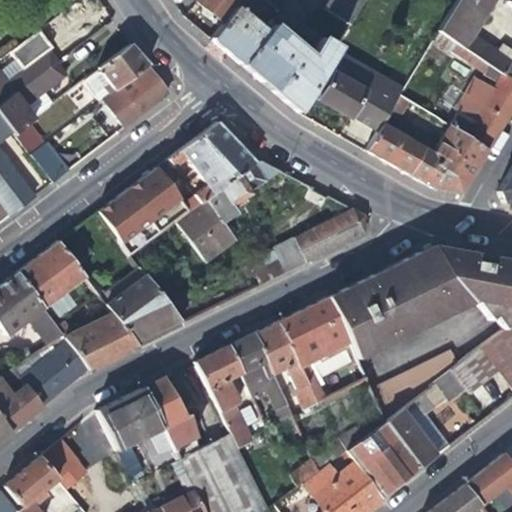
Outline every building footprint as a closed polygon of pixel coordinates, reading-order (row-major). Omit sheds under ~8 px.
[(220,23),(238,0),(195,0),(194,2),(204,10),(220,23)] [(238,0),(220,23),(208,38),(238,64),(259,81),(295,112),(307,93),(322,69),(323,68),(334,50),(336,47),(322,37),(307,54),(272,24),(264,34),(256,27),(276,0),(238,0)] [(329,0),(325,9),(350,24),(364,0),(329,0)] [(511,0),(456,0),(436,33),(452,44),(502,76),(511,82),(511,53),(501,46),(495,55),(484,48),(469,38),(493,0),(511,0)] [(431,41),(447,52),(452,44),(436,33),(431,41)] [(97,69),(114,89),(144,67),(146,65),(134,50),(129,44),(97,69)] [(452,44),(447,52),(497,85),(502,76),(452,44)] [(0,104),(57,61),(48,49),(28,64),(26,62),(24,59),(20,64),(16,60),(0,72),(0,104)] [(390,107),(397,96),(402,88),(334,50),(323,68),(322,69),(307,93),(316,98),(315,101),(321,104),(347,119),(349,116),(352,110),(379,125),(381,123),(390,107)] [(62,66),(57,61),(0,104),(0,116),(13,133),(23,125),(35,116),(27,105),(67,72),(62,66)] [(98,101),(114,89),(97,69),(82,80),(98,101)] [(121,129),(126,125),(124,123),(142,110),(165,93),(145,69),(101,103),(121,129)] [(456,114),(448,127),(485,151),(498,129),(511,104),(511,82),(502,76),(497,85),(482,109),(473,124),(459,116),(456,114)] [(459,195),(485,151),(448,127),(430,155),(394,134),(411,105),(397,96),(390,107),(381,123),(379,125),(375,131),(363,151),(385,163),(414,179),(431,189),(459,195)] [(469,101),(459,116),(473,124),(482,109),(469,101)] [(375,131),(379,125),(352,110),(349,116),(355,120),(375,131)] [(0,202),(9,214),(28,199),(31,197),(0,155),(0,136),(7,131),(0,121),(0,202)] [(194,207),(252,163),(213,124),(175,152),(157,166),(161,171),(169,165),(173,169),(185,160),(206,187),(188,200),(194,207)] [(39,145),(23,125),(13,133),(28,153),(39,145)] [(32,158),(51,182),(64,172),(45,147),(32,158)] [(239,193),(267,178),(278,172),(262,163),(252,163),(194,207),(186,214),(185,214),(171,225),(201,265),(230,242),(216,225),(227,217),(226,215),(222,210),(236,200),(242,195),(239,193)] [(511,163),(496,191),(501,201),(511,203),(511,163)] [(127,259),(171,225),(185,214),(186,214),(152,169),(140,179),(109,202),(93,214),(127,259)] [(267,178),(287,189),(293,180),(278,172),(267,178)] [(293,180),(287,189),(303,198),(309,188),(293,180)] [(240,205),(236,200),(222,210),(226,215),(240,205)] [(0,220),(9,214),(0,202),(0,220)] [(349,210),(290,239),(303,264),(361,236),(361,217),(349,210)] [(70,232),(54,243),(70,263),(87,250),(72,230),(70,232)] [(269,281),(303,264),(290,239),(256,257),(269,281)] [(83,280),(70,263),(54,243),(30,262),(12,275),(47,322),(53,330),(61,324),(47,307),(83,280)] [(418,263),(442,249),(428,247),(413,254),(418,263)] [(387,266),(322,299),(343,344),(351,360),(352,362),(469,302),(483,325),(488,321),(496,334),(511,321),(511,271),(498,268),(500,261),(483,257),(442,249),(418,263),(413,254),(387,266)] [(511,271),(511,263),(500,261),(498,268),(511,271)] [(99,301),(104,308),(142,279),(136,271),(99,301)] [(34,331),(47,322),(12,275),(0,284),(0,339),(25,320),(34,331)] [(142,279),(104,308),(110,316),(135,348),(158,337),(178,327),(142,279)] [(305,362),(343,344),(322,299),(297,311),(273,323),(303,383),(309,379),(302,364),(305,362)] [(67,336),(61,324),(53,330),(60,339),(83,370),(86,373),(115,358),(135,348),(110,316),(67,336)] [(511,321),(496,334),(489,339),(511,366),(511,321)] [(303,383),(273,323),(262,328),(250,334),(271,376),(283,371),(297,400),(295,402),(300,412),(313,406),(303,383)] [(48,334),(54,342),(60,339),(53,330),(48,334)] [(290,417),(271,376),(250,334),(238,340),(226,346),(239,375),(246,389),(259,382),(274,414),(267,418),(272,426),(290,417)] [(22,387),(38,407),(63,386),(83,370),(60,339),(54,342),(13,366),(9,369),(17,379),(22,387)] [(495,372),(511,393),(511,366),(489,339),(479,347),(460,361),(473,378),(460,389),(465,395),(478,385),(495,372)] [(226,381),(239,375),(226,346),(207,355),(192,363),(224,430),(235,450),(250,443),(232,407),(237,404),(226,381)] [(445,353),(413,370),(422,391),(435,381),(452,367),(445,353)] [(449,397),(460,389),(473,378),(460,361),(452,367),(435,381),(449,397)] [(324,401),(305,362),(302,364),(309,379),(303,383),(313,406),(324,401)] [(0,385),(3,389),(17,379),(9,369),(0,373),(0,385)] [(366,392),(380,423),(416,395),(422,391),(413,370),(366,392)] [(181,404),(164,377),(139,389),(170,452),(184,479),(192,493),(201,511),(264,511),(265,511),(235,450),(224,430),(196,447),(181,404)] [(0,385),(0,421),(8,432),(27,416),(38,407),(22,387),(9,396),(3,389),(0,385)] [(157,458),(170,452),(139,389),(117,398),(87,411),(123,477),(134,471),(122,447),(146,436),(157,458)] [(425,404),(416,395),(380,423),(418,468),(434,455),(446,446),(417,411),(425,404)] [(340,453),(350,464),(379,499),(418,468),(380,423),(340,453)] [(54,438),(35,455),(52,477),(61,488),(81,472),(54,438)] [(16,506),(11,511),(12,511),(33,511),(30,507),(41,497),(36,491),(52,477),(35,455),(13,475),(0,486),(16,506)] [(294,488),(298,485),(316,470),(309,456),(287,473),(294,488)] [(477,509),(502,488),(511,480),(511,471),(500,457),(478,474),(460,488),(477,509)] [(322,466),(316,470),(298,485),(320,511),(361,511),(379,499),(350,464),(332,478),(322,466)] [(511,501),(511,480),(502,488),(511,501)] [(0,486),(0,497),(11,511),(16,506),(0,486)] [(472,511),(477,509),(460,488),(428,511),(472,511)] [(134,499),(141,511),(201,511),(192,493),(149,511),(141,495),(134,499)] [(0,511),(12,511),(11,511),(0,497),(0,511)]
